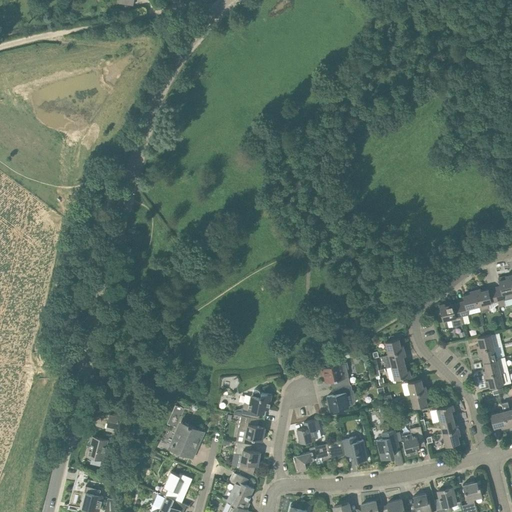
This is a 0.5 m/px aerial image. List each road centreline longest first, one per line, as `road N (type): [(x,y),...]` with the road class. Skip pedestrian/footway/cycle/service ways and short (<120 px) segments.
road 1 (tertiary): [(48,511),(150,109),(185,45),(229,0)]
road 2 (residential): [(486,456),(470,400),(421,347),(415,323),(425,303),(471,268),(511,253)]
road 3 (track): [(0,46),(180,7),(216,13)]
road 4 (residential): [(281,486),(366,482),(486,456)]
